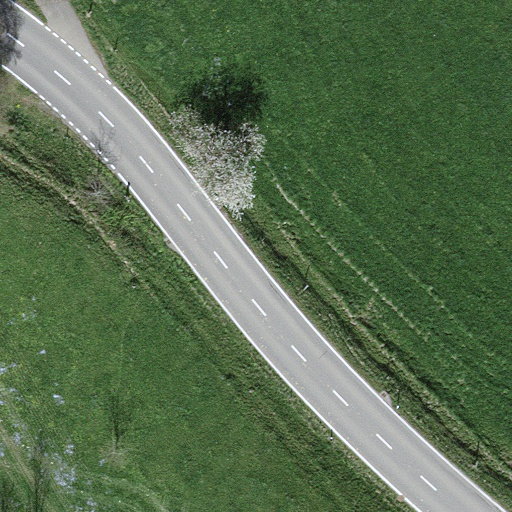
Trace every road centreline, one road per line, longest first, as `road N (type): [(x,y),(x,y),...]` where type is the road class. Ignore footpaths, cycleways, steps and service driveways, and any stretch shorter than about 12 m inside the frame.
road 1 (tertiary): [(0,27),(69,87),(302,357),(459,511)]
road 2 (track): [(52,0),(69,87),(0,84)]
